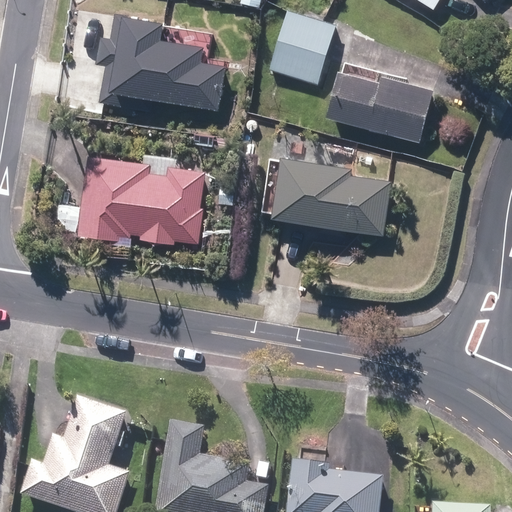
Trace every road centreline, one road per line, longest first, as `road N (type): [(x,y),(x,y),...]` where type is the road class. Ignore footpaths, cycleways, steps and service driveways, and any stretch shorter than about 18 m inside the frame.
road 1 (residential): [(0,296),(371,356),(463,388)]
road 2 (residential): [(463,388),(501,298),(511,198)]
road 3 (residential): [(29,0),(0,158)]
